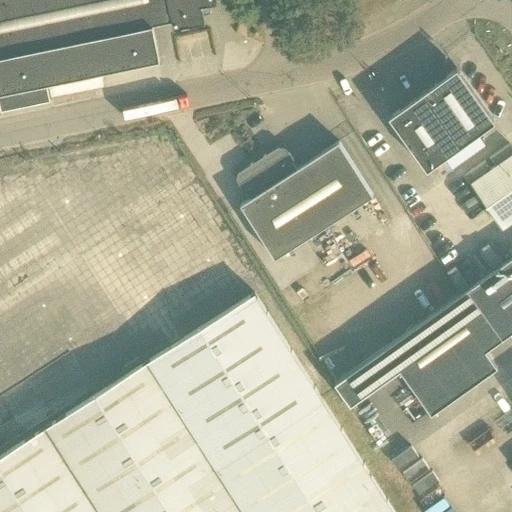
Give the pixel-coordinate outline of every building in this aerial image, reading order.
[(0,0),(0,91),(141,62),(134,27),(172,20),(174,28),(206,21),(202,5),(218,2),(217,0),(0,0)] [(478,134),(496,121),(458,68),(391,116),(429,169),(445,157),(453,168),(486,144),(478,134)] [(373,195),(350,158),(339,141),(297,168),(293,162),(294,160),(283,143),(233,175),(245,192),(246,191),(251,198),(241,204),(275,259),(373,195)] [(502,229),(511,221),(511,153),(463,188),(473,203),(480,198),(502,229)] [(511,257),(385,347),(433,414),(499,366),(487,350),(511,331),(511,257)] [(395,511),(322,396),(257,293),(147,363),(0,458),(0,511),(395,511)]
